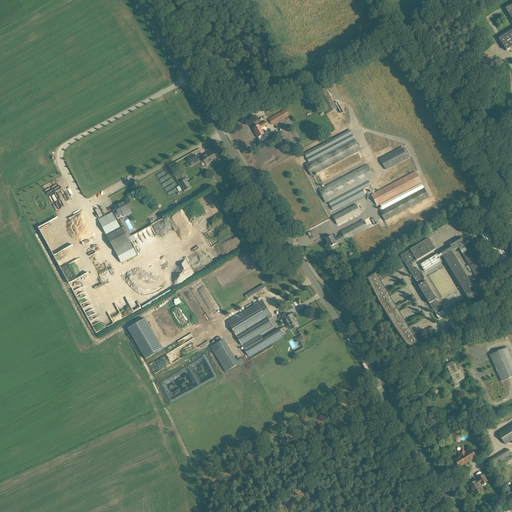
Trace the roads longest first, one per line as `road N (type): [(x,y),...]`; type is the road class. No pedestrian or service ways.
road 1 (tertiary): [(373,378),(137,0)]
road 2 (tertiary): [(458,511),(373,378)]
road 3 (unclassified): [(373,378),(511,316)]
